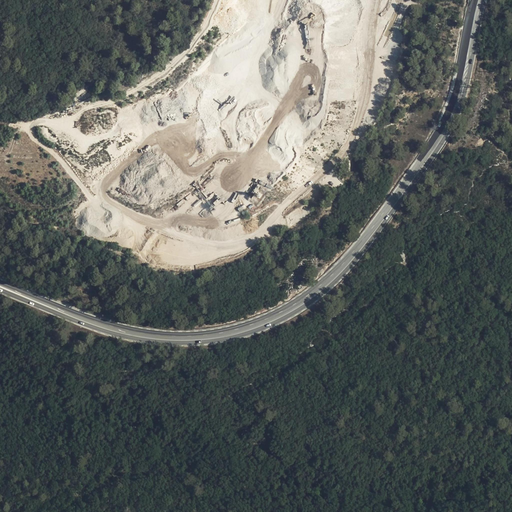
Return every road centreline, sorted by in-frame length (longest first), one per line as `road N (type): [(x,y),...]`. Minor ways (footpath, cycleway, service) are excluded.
road 1 (primary): [(0,286),(115,332),(213,338),(261,325),(313,297),(368,238)]
road 2 (primary): [(480,0),(444,132),(368,238)]
